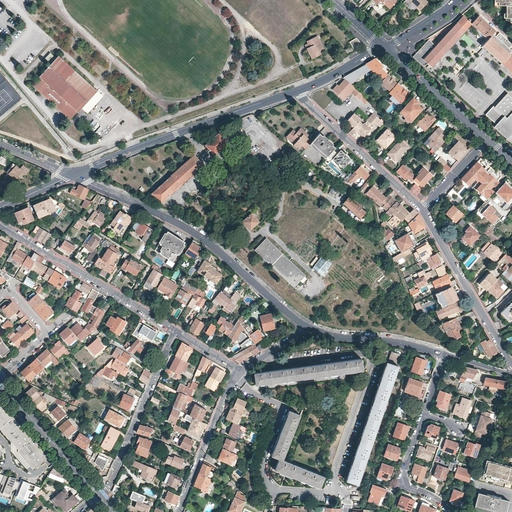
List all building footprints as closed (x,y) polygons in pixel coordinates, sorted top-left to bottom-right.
[(373,0),(377,4),(381,0),(389,8),(394,3),(392,1),(393,0),(373,0)] [(405,0),(410,4),(412,2),(420,9),(422,6),(425,4),(427,2),(424,0),(405,0)] [(511,0),(494,0),(495,2),(499,2),(499,5),(506,5),(506,13),(504,13),(504,18),(508,18),(508,21),(511,20),(511,0)] [(420,53),(415,58),(424,66),(427,62),(433,68),(435,69),(436,69),(437,69),(439,69),(441,68),(442,67),(443,65),(443,63),(443,61),(442,60),(441,59),(466,30),(464,29),(470,22),(463,15),(435,45),(429,40),(418,52),(420,53)] [(511,56),(509,54),(511,50),(509,47),(511,43),(499,32),(496,36),(493,33),(495,30),(479,15),(472,23),(471,23),(472,24),(488,39),(482,45),(511,72),(511,56)] [(324,48),(317,35),(306,41),(307,43),(304,45),(311,59),(321,54),(319,50),(321,50),(324,48)] [(363,44),(357,38),(350,42),(352,45),(351,46),(353,49),(363,44)] [(94,94),(97,91),(97,90),(94,88),(59,56),(56,59),(55,59),(55,60),(52,63),(51,63),(51,64),(48,67),(47,68),(44,72),(44,71),(44,72),(43,72),(44,72),(40,76),(39,76),(39,77),(32,85),(62,112),(70,119),(77,112),(78,112),(77,111),(81,107),(82,107),(82,106),(85,103),(86,103),(86,102),(89,99),(90,99),(90,98),(93,95),(94,94)] [(375,58),(362,66),(368,72),(372,68),(381,76),(385,72),(381,69),(384,66),(375,58)] [(396,81),(388,74),(381,81),(382,82),(380,84),(385,89),(387,87),(389,89),(396,81)] [(366,103),(369,100),(366,97),(352,84),(344,76),(342,77),(344,79),(339,85),(337,84),(333,89),(333,90),(339,95),(344,100),(347,96),(350,99),(353,95),(358,100),(360,98),(366,103)] [(400,85),(404,81),(401,78),(389,91),(392,94),(390,97),(398,104),(409,93),(400,85)] [(97,91),(94,94),(93,95),(90,98),(90,99),(89,99),(86,102),(86,103),(85,103),(82,106),(82,107),(81,107),(88,113),(103,96),(97,91)] [(494,106),(486,115),(496,125),(502,119),(505,121),(499,127),(509,137),(511,133),(511,97),(508,93),(495,107),(494,106)] [(409,123),(422,108),(416,103),(418,102),(413,97),(400,111),(406,116),(404,118),(409,123)] [(253,113),(245,116),(279,148),(278,149),(281,151),(285,146),(275,136),(253,113)] [(350,135),(352,136),(357,131),(364,137),(371,130),(368,127),(370,124),(374,127),(376,124),(380,128),(385,122),(381,118),(380,119),(377,117),(373,113),(367,120),(364,124),(364,123),(362,125),(359,122),(361,120),(353,114),(347,121),(354,127),(348,133),(350,135)] [(431,115),(428,113),(422,120),(420,119),(417,122),(425,130),(436,118),(432,114),(431,115)] [(241,126),(234,132),(236,134),(243,128),(241,126)] [(435,151),(444,141),(446,139),(443,136),(444,135),(441,133),(443,131),(439,127),(425,142),(435,151)] [(308,138),(303,134),(305,132),(301,128),(296,132),(291,138),(296,142),(294,144),(299,148),(302,145),(308,138)] [(296,142),(291,138),(296,132),(293,129),(286,137),(294,144),(296,142)] [(385,149),(396,137),(387,129),(376,141),(385,149)] [(228,142),(219,133),(205,145),(214,155),(228,142)] [(313,140),(309,144),(325,158),(335,147),(328,141),(329,140),(327,138),(326,139),(319,133),(313,140)] [(308,138),(302,145),(306,148),(309,144),(313,140),(310,136),(308,138)] [(395,162),(408,147),(400,140),(387,154),(395,162)] [(466,151),(468,149),(458,141),(448,151),(458,160),(462,156),(466,151)] [(350,159),(340,151),(338,153),(333,159),(343,167),(350,159)] [(161,202),(203,164),(195,155),(159,186),(157,184),(154,187),(156,189),(152,193),(161,202)] [(451,168),(445,163),(447,162),(440,156),(436,161),(442,167),(447,172),(451,168)] [(471,187),(487,170),(477,161),(461,178),(471,187)] [(28,170),(23,164),(19,168),(15,165),(7,173),(15,182),(28,170)] [(407,177),(412,182),(414,179),(413,178),(415,176),(413,174),(402,165),(396,171),(405,180),(407,177)] [(355,170),(345,181),(346,181),(351,184),(358,176),(359,177),(361,176),(365,179),(369,175),(359,166),(355,171),(355,170)] [(423,167),(415,176),(413,178),(414,179),(421,186),(431,175),(423,167)] [(447,172),(442,167),(439,170),(444,175),(447,172)] [(486,198),(488,196),(494,190),(491,188),(494,185),(495,186),(499,182),(487,170),(471,187),(482,198),(484,196),(486,198)] [(378,187),(374,183),(372,186),(366,181),(359,189),(364,192),(366,190),(375,198),(380,203),(380,204),(381,203),(386,197),(377,189),(378,187)] [(507,200),(511,194),(511,189),(506,183),(504,182),(500,187),(495,192),(506,201),(507,200)] [(88,188),(77,183),(76,186),(72,186),(70,192),(84,198),(88,188)] [(416,184),(410,190),(421,199),(423,198),(424,197),(419,192),(421,189),(416,184)] [(331,188),(328,193),(334,197),(337,191),(331,188)] [(386,197),(381,203),(381,206),(386,207),(386,208),(388,210),(387,211),(390,214),(391,213),(399,204),(392,197),(390,199),(387,196),(386,197)] [(365,212),(360,207),(352,200),(349,197),(344,202),(361,217),(365,212)] [(352,200),(360,207),(362,204),(355,197),(352,200)] [(49,198),(33,205),(38,217),(55,210),(49,198)] [(118,201),(109,198),(106,202),(115,206),(118,201)] [(91,202),(85,199),(81,206),(86,209),(91,202)] [(485,200),(477,208),(494,225),(500,218),(493,212),(495,210),(485,200)] [(191,202),(183,210),(188,215),(195,207),(201,213),(203,211),(195,202),(193,204),(191,202)] [(391,213),(393,215),(401,222),(405,218),(410,222),(419,214),(418,212),(417,212),(413,208),(410,212),(400,203),(399,204),(391,213)] [(463,217),(465,215),(454,205),(446,213),(455,222),(461,215),(463,217)] [(28,207),(15,213),(19,222),(23,220),(24,224),(34,219),(28,207)] [(80,216),(77,220),(83,225),(85,226),(84,226),(87,228),(89,225),(98,213),(94,210),(87,221),(80,216)] [(100,210),(98,213),(89,225),(93,227),(98,221),(101,223),(106,216),(100,212),(101,211),(100,210)] [(118,233),(124,225),(125,223),(128,224),(132,219),(125,214),(120,210),(110,224),(114,227),(112,229),(118,233)] [(258,222),(252,214),(251,214),(249,211),(244,215),(245,216),(242,219),(244,221),(243,222),(250,229),(258,222)] [(478,211),(476,213),(481,219),(484,216),(478,211)] [(381,224),(382,228),(393,215),(391,213),(390,214),(381,224)] [(415,232),(425,226),(423,222),(420,217),(419,214),(410,222),(411,223),(412,225),(414,229),(413,230),(415,232)] [(461,227),(466,222),(462,219),(457,224),(461,227)] [(83,225),(77,220),(74,225),(80,229),(83,225)] [(137,220),(132,228),(136,230),(135,232),(142,236),(143,235),(147,237),(152,228),(137,220)] [(36,224),(33,222),(32,223),(27,232),(30,234),(36,224)] [(487,235),(482,231),(472,222),(471,224),(485,237),(487,235)] [(40,240),(46,230),(40,227),(37,225),(31,235),(36,238),(40,240)] [(480,234),(470,225),(465,230),(467,232),(462,237),(470,245),(475,239),(480,234)] [(488,235),(490,232),(493,230),(487,225),(482,231),(487,235),(488,235)] [(382,231),(382,232),(390,239),(395,233),(389,229),(388,230),(385,228),(382,231)] [(51,233),(46,230),(40,240),(44,243),(51,233)] [(166,232),(155,250),(172,261),(184,243),(166,232)] [(490,232),(488,235),(494,241),(496,238),(490,232)] [(395,240),(402,252),(412,247),(415,245),(408,233),(397,239),(396,236),(388,241),(390,243),(395,240)] [(0,256),(9,243),(4,241),(6,237),(1,234),(0,236),(0,237),(1,239),(0,240),(0,256)] [(94,248),(99,241),(97,240),(98,238),(93,234),(84,246),(92,252),(86,259),(89,262),(97,250),(94,248)] [(63,239),(59,244),(58,245),(70,252),(72,250),(73,250),(76,246),(67,240),(69,237),(66,235),(63,239)] [(448,241),(451,246),(457,239),(454,235),(448,241)] [(199,242),(193,238),(182,256),(183,256),(184,255),(186,256),(188,253),(195,257),(203,245),(199,242)] [(296,266),(266,238),(254,250),(295,287),(306,275),(296,266)] [(308,240),(298,253),(307,260),(317,247),(308,240)] [(484,251),(492,243),(488,240),(480,248),(484,251)] [(7,258),(20,266),(21,263),(27,254),(19,249),(22,244),(17,241),(7,258)] [(421,255),(424,261),(433,255),(429,249),(431,248),(428,242),(417,248),(418,251),(416,253),(418,257),(421,255)] [(501,252),(497,249),(499,247),(495,244),(494,245),(492,243),(484,251),(494,260),(501,252)] [(95,262),(103,267),(115,247),(111,244),(109,248),(108,247),(102,258),(99,256),(95,262)] [(84,247),(78,254),(82,257),(88,251),(84,247)] [(115,247),(103,267),(108,270),(111,272),(115,266),(112,264),(118,253),(117,252),(119,249),(115,247)] [(402,252),(396,256),(398,260),(409,254),(408,253),(414,250),(412,247),(402,252)] [(200,267),(198,270),(205,274),(211,264),(212,263),(208,260),(210,256),(205,252),(201,250),(196,259),(200,261),(198,264),(198,266),(200,267)] [(27,254),(21,263),(22,264),(20,267),(28,271),(31,267),(39,254),(35,252),(32,257),(27,254)] [(511,263),(511,262),(511,257),(507,252),(504,254),(500,259),(502,261),(506,258),(511,263)] [(424,261),(418,264),(420,267),(427,263),(426,262),(428,261),(433,268),(442,263),(437,253),(433,255),(424,261)] [(39,254),(31,267),(44,275),(45,272),(48,268),(41,263),(44,258),(39,254)] [(332,262),(322,255),(312,267),(322,274),(332,262)] [(126,259),(121,267),(124,268),(125,268),(135,274),(140,265),(135,262),(136,261),(134,260),(134,261),(130,259),(129,261),(126,259)] [(153,264),(152,267),(153,268),(162,273),(165,275),(165,273),(170,276),(171,274),(153,264)] [(218,271),(216,269),(215,267),(211,264),(205,274),(210,277),(209,279),(217,283),(223,273),(218,271)] [(511,264),(509,269),(508,270),(506,269),(503,272),(502,273),(510,281),(511,281),(511,280),(511,264)] [(108,270),(103,267),(99,273),(105,276),(108,270)] [(11,277),(1,269),(0,268),(0,281),(1,282),(5,279),(7,281),(11,277)] [(152,290),(162,273),(153,268),(143,285),(152,290)] [(438,272),(441,278),(447,274),(448,274),(445,268),(438,272)] [(66,277),(54,269),(53,271),(50,275),(47,280),(59,287),(66,277)] [(178,283),(169,278),(170,276),(165,273),(165,275),(157,287),(161,290),(166,293),(162,300),(166,303),(178,283)] [(416,282),(420,289),(424,286),(425,287),(429,285),(427,281),(433,278),(430,273),(427,274),(424,276),(421,278),(422,279),(416,282)] [(483,285),(487,289),(489,288),(497,278),(491,273),(488,273),(482,280),(483,281),(483,284),(483,285)] [(450,287),(458,283),(456,280),(452,282),(447,274),(441,278),(433,282),(439,292),(443,289),(449,285),(450,287)] [(185,275),(181,283),(183,284),(196,292),(196,291),(202,295),(205,291),(198,287),(197,289),(186,281),(187,280),(184,278),(186,276),(185,275)] [(497,278),(489,288),(498,297),(505,289),(501,286),(504,282),(498,277),(497,278)] [(86,284),(83,282),(79,289),(88,294),(92,287),(86,284)] [(194,294),(196,292),(183,284),(182,287),(194,294)] [(443,289),(439,292),(439,293),(450,287),(449,285),(443,289)] [(460,299),(453,287),(437,296),(444,308),(460,299)] [(99,292),(93,288),(89,294),(82,307),(84,308),(92,313),(92,312),(96,307),(91,304),(93,301),(94,301),(99,292)] [(181,288),(175,297),(186,303),(191,294),(181,288)] [(254,290),(251,288),(247,292),(259,303),(263,298),(254,290)] [(70,296),(65,304),(75,311),(81,302),(76,300),(81,292),(76,289),(71,297),(70,296)] [(217,305),(222,308),(231,297),(221,289),(211,301),(213,302),(217,305)] [(35,307),(42,300),(35,293),(35,292),(35,291),(34,291),(33,291),(30,294),(32,296),(28,300),(30,301),(35,307)] [(415,293),(412,295),(414,300),(422,296),(419,291),(415,293)] [(206,298),(196,292),(194,294),(188,304),(193,307),(196,303),(198,304),(201,307),(206,298)] [(237,293),(236,292),(231,297),(222,308),(229,312),(237,302),(236,302),(239,299),(235,295),(237,293)] [(52,311),(42,300),(35,307),(45,317),(52,311)] [(19,309),(12,301),(7,305),(6,304),(4,304),(1,306),(1,308),(9,317),(19,309)] [(461,301),(437,313),(441,321),(448,317),(451,322),(462,317),(460,312),(464,309),(462,306),(463,305),(461,301)] [(217,305),(213,302),(208,310),(212,313),(217,305)] [(101,309),(97,307),(96,306),(96,307),(92,312),(93,313),(91,317),(93,319),(92,320),(97,323),(103,313),(100,311),(101,309)] [(256,311),(253,309),(248,315),(245,319),(241,324),(243,326),(243,327),(247,332),(248,331),(246,328),(248,326),(246,323),(252,315),(255,317),(260,311),(258,309),(256,311)] [(451,322),(438,329),(440,331),(442,330),(448,340),(455,342),(460,340),(457,335),(456,334),(458,333),(461,331),(457,323),(467,319),(467,320),(476,315),(474,311),(462,317),(451,322)] [(259,328),(261,331),(274,327),(270,313),(259,316),(259,315),(256,318),(254,320),(259,328)] [(111,315),(106,323),(111,326),(110,327),(119,333),(126,321),(118,315),(116,318),(111,315)] [(228,334),(238,318),(235,317),(231,324),(225,320),(226,319),(221,316),(217,322),(221,325),(219,328),(228,334)] [(196,318),(189,329),(197,334),(204,323),(196,318)] [(228,334),(228,335),(235,339),(236,339),(240,331),(243,327),(243,326),(241,324),(239,320),(238,318),(228,334)] [(13,325),(8,319),(2,324),(7,330),(11,327),(13,325)] [(218,327),(208,321),(203,330),(210,335),(215,328),(217,329),(218,327)] [(18,323),(14,327),(18,331),(25,339),(33,332),(33,331),(34,330),(33,329),(28,323),(27,324),(25,322),(21,326),(18,323)] [(70,329),(78,338),(79,339),(84,334),(86,335),(89,332),(90,333),(97,328),(89,323),(85,327),(83,328),(82,327),(78,322),(70,329)] [(156,332),(140,322),(137,329),(139,330),(138,333),(140,334),(141,333),(151,339),(156,332)] [(70,329),(68,326),(60,333),(65,339),(66,338),(69,342),(70,342),(72,344),(78,338),(70,329)] [(261,331),(259,328),(253,332),(251,329),(248,332),(255,343),(264,337),(263,336),(265,335),(261,331)] [(25,339),(18,331),(15,334),(12,330),(7,335),(17,346),(25,339)] [(244,334),(240,331),(236,339),(240,341),(246,337),(244,334)] [(0,356),(1,355),(2,356),(10,349),(0,337),(0,356)] [(102,342),(98,337),(87,346),(94,354),(103,346),(100,343),(102,342)] [(128,347),(127,346),(125,348),(133,353),(136,349),(140,352),(144,348),(139,345),(140,344),(146,347),(148,344),(142,341),(141,341),(138,339),(134,337),(130,344),(128,347)] [(249,341),(247,339),(240,345),(241,347),(249,341)] [(56,344),(51,348),(58,356),(64,351),(66,354),(70,351),(59,340),(55,343),(56,344)] [(485,340),(480,343),(489,357),(497,352),(497,351),(491,341),(487,342),(485,340)] [(256,346),(254,342),(253,343),(252,341),(246,344),(248,347),(231,357),(235,360),(239,362),(246,357),(260,350),(256,346)] [(182,342),(175,355),(184,360),(186,361),(187,361),(188,359),(186,358),(192,348),(182,342)] [(130,355),(117,347),(114,351),(117,352),(112,356),(113,356),(116,358),(125,364),(127,360),(129,358),(130,355)] [(47,348),(36,357),(44,366),(52,359),(54,362),(55,364),(59,361),(47,348)] [(365,463),(403,354),(391,349),(381,377),(346,480),(358,484),(365,463)] [(175,355),(169,369),(178,373),(184,360),(175,355)] [(201,370),(203,371),(209,358),(207,357),(203,355),(199,363),(198,367),(197,368),(201,370)] [(411,370),(421,374),(426,358),(417,355),(415,361),(413,360),(412,364),(413,364),(411,370)] [(44,366),(36,357),(28,364),(36,373),(44,366)] [(317,375),(363,369),(361,357),(359,357),(307,365),(254,372),(255,384),(317,375)] [(111,358),(105,365),(107,366),(108,364),(111,365),(111,366),(120,371),(119,372),(124,375),(128,369),(127,368),(124,366),(125,364),(116,358),(114,360),(111,358)] [(44,366),(46,368),(54,362),(52,359),(44,366)] [(186,361),(184,360),(178,373),(179,374),(181,369),(186,361)] [(226,369),(213,361),(211,364),(215,366),(210,375),(219,380),(226,369)] [(29,380),(36,373),(28,364),(21,371),(29,380)] [(101,367),(98,371),(102,373),(104,374),(104,375),(111,379),(112,376),(115,378),(118,373),(107,366),(105,365),(104,365),(102,368),(101,367)] [(471,367),(465,366),(461,375),(459,380),(471,383),(477,369),(471,367)] [(182,379),(183,376),(179,374),(178,373),(169,369),(167,368),(165,371),(182,379)] [(197,368),(192,381),(193,382),(196,376),(198,377),(201,370),(197,368)] [(144,369),(141,373),(149,378),(150,375),(151,373),(144,369)] [(100,377),(96,375),(95,374),(95,373),(91,376),(89,379),(87,382),(96,387),(101,377),(100,377)] [(149,378),(141,373),(138,379),(147,384),(147,382),(149,378)] [(213,390),(219,380),(210,375),(209,376),(205,384),(204,385),(213,390)] [(501,379),(498,379),(485,376),(483,383),(505,387),(507,383),(505,382),(506,380),(501,379)] [(417,394),(422,382),(409,377),(405,390),(417,394)] [(177,390),(158,381),(157,385),(163,388),(164,386),(177,392),(177,391),(177,390)] [(180,392),(187,395),(188,395),(189,392),(187,391),(185,390),(187,386),(186,385),(180,382),(177,390),(177,391),(180,392)] [(324,463),(331,465),(358,386),(351,383),(324,462),(324,463)] [(33,401),(40,395),(33,387),(26,393),(29,396),(33,401)] [(446,409),(451,394),(440,390),(437,399),(438,399),(436,406),(446,409)] [(52,395),(45,392),(43,395),(52,402),(54,400),(56,401),(58,398),(52,395)] [(130,392),(130,394),(129,395),(124,393),(119,404),(128,409),(134,398),(132,397),(134,394),(130,392)] [(183,404),(187,395),(180,392),(173,407),(180,410),(183,404)] [(46,402),(40,395),(33,401),(38,406),(39,408),(45,403),(46,402)] [(187,395),(183,404),(180,410),(200,421),(206,410),(194,404),(193,403),(192,405),(193,405),(189,413),(187,412),(186,411),(186,410),(183,408),(187,400),(190,402),(192,397),(188,395),(187,395)] [(237,397),(232,410),(243,414),(248,416),(250,412),(243,409),(246,401),(237,397)] [(466,417),(472,400),(463,397),(460,404),(457,403),(453,413),(466,417)] [(48,456),(0,401),(0,427),(34,467),(48,456)] [(253,404),(246,401),(243,409),(250,412),(253,404)] [(58,405),(51,411),(58,420),(66,413),(58,405)] [(180,410),(173,407),(167,420),(175,423),(176,419),(180,410)] [(109,408),(105,416),(104,418),(119,426),(124,416),(109,408)] [(224,413),(222,417),(228,420),(232,410),(229,409),(227,414),(224,413)] [(200,421),(180,410),(176,419),(178,420),(179,416),(190,422),(186,431),(198,437),(202,428),(205,430),(207,424),(200,421)] [(232,410),(228,420),(233,422),(239,424),(243,414),(232,410)] [(284,460),(288,447),(301,414),(289,410),(271,456),(279,459),(274,470),(320,487),(324,476),(284,460)] [(493,418),(489,417),(490,413),(483,410),(475,430),(485,434),(488,435),(490,428),(489,428),(493,418)] [(78,427),(70,416),(58,427),(67,436),(65,437),(68,441),(78,427)] [(403,439),(408,425),(395,421),(391,435),(403,439)] [(245,432),(247,427),(239,424),(233,422),(228,434),(235,437),(236,435),(240,436),(242,431),(245,432)] [(436,438),(440,426),(432,423),(428,426),(425,434),(436,438)] [(140,424),(136,432),(149,436),(151,431),(153,432),(154,429),(152,429),(152,428),(140,424)] [(107,432),(100,445),(110,450),(120,431),(110,426),(110,427),(109,426),(106,431),(107,432)] [(78,427),(68,441),(71,445),(75,441),(84,448),(90,440),(86,437),(80,433),(81,428),(78,427)] [(485,434),(475,430),(473,436),(478,438),(483,440),(485,434)] [(181,435),(176,444),(179,445),(188,450),(193,441),(184,436),(183,436),(181,435)] [(455,453),(459,443),(447,439),(448,437),(442,435),(438,447),(455,453)] [(139,437),(136,442),(139,443),(135,451),(141,454),(146,456),(148,451),(147,451),(151,441),(145,438),(145,439),(139,437)] [(227,438),(223,448),(234,453),(237,447),(234,446),(236,442),(227,438)] [(476,457),(480,444),(475,442),(475,444),(468,441),(464,453),(476,457)] [(397,453),(400,447),(388,443),(384,455),(397,460),(399,454),(397,453)] [(165,444),(164,447),(163,450),(168,453),(171,447),(165,444)] [(429,459),(433,448),(427,446),(427,448),(421,446),(418,455),(429,459)] [(234,453),(223,448),(218,459),(235,466),(239,455),(234,453)] [(95,450),(88,464),(92,468),(95,462),(97,464),(99,465),(99,466),(101,467),(100,469),(103,470),(108,460),(101,457),(103,453),(95,450)] [(214,457),(207,454),(205,459),(211,463),(216,465),(218,460),(213,458),(214,457)] [(168,455),(165,462),(180,468),(183,460),(174,456),(173,457),(168,455)] [(133,460),(131,465),(139,468),(137,472),(141,473),(140,475),(152,480),(154,475),(156,475),(158,470),(133,460)] [(209,471),(211,465),(204,461),(201,467),(199,473),(211,478),(213,473),(209,471)] [(453,471),(456,463),(451,461),(448,468),(438,464),(434,475),(445,480),(449,469),(453,471)] [(458,466),(459,462),(456,461),(456,463),(453,471),(456,472),(455,476),(470,481),(470,480),(471,480),(474,472),(473,472),(473,471),(458,466)] [(487,461),(483,474),(488,476),(511,482),(511,467),(492,462),(487,461)] [(391,475),(394,466),(382,462),(377,477),(387,480),(389,474),(391,475)] [(60,470),(54,463),(50,471),(66,479),(67,478),(60,470)] [(423,479),(427,467),(415,463),(412,473),(414,473),(416,477),(423,479)] [(167,482),(166,482),(176,486),(177,482),(179,482),(182,475),(171,471),(171,472),(167,482)] [(205,492),(211,478),(199,473),(195,483),(194,486),(201,489),(200,490),(205,492)] [(9,478),(5,476),(2,483),(4,484),(1,492),(3,492),(3,495),(9,497),(13,488),(18,490),(21,483),(16,481),(16,479),(10,476),(9,478)] [(379,504),(382,493),(384,494),(386,489),(373,484),(371,491),(372,492),(369,500),(379,504)] [(64,488),(50,500),(56,506),(57,507),(59,505),(65,511),(78,500),(72,493),(70,495),(64,488)] [(459,506),(464,493),(454,489),(450,501),(453,504),(459,506)] [(137,500),(134,507),(143,510),(142,511),(147,511),(151,505),(142,502),(145,495),(133,490),(130,497),(137,500)] [(176,500),(179,494),(168,490),(164,499),(175,503),(176,500)] [(231,511),(240,511),(245,502),(243,501),(245,496),(240,494),(240,492),(237,491),(228,511),(231,511)] [(500,511),(506,511),(509,500),(496,497),(497,495),(492,494),(491,496),(478,492),(475,506),(485,508),(500,511)] [(414,502),(415,500),(400,495),(397,504),(412,510),(412,508),(414,502)] [(56,506),(50,500),(47,503),(49,506),(53,510),(56,506)] [(434,511),(436,509),(429,506),(425,505),(426,503),(422,501),(418,511),(434,511)]
